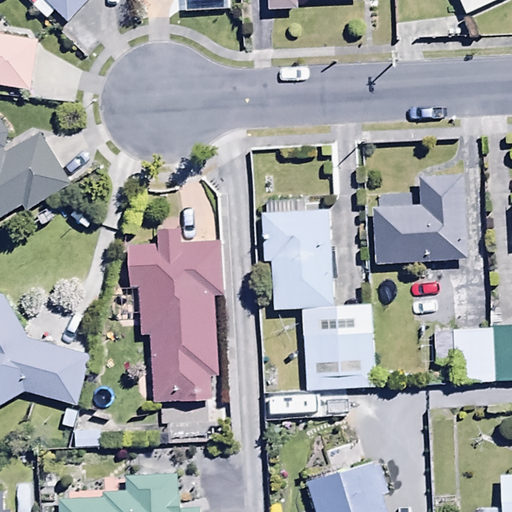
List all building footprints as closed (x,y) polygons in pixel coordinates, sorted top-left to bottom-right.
[(54,14),(68,28),(94,0),(37,0),(41,3),(34,10),(46,22),(54,14)] [(268,0),(269,16),(299,15),(299,4),(362,3),(361,0),(268,0)] [(511,0),(457,0),(467,21),(511,0)] [(0,91),(29,96),(37,47),(0,41),(0,91)] [(0,224),(24,210),(27,216),(71,190),(40,140),(7,160),(1,149),(10,143),(0,127),(0,224)] [(379,213),(374,214),(376,271),(468,268),(465,181),(421,182),(422,212),(414,212),(413,198),(378,199),(379,213)] [(303,314),(334,312),(329,216),(295,217),(295,208),(272,210),(273,221),(264,222),(267,267),(273,267),(276,315),(303,314)] [(160,253),(130,253),(131,294),(141,294),(141,340),(153,340),(154,408),(160,408),(161,429),(169,429),(170,448),(216,447),(215,435),(223,435),(223,404),(217,404),(216,301),(222,301),(222,250),(183,250),(183,237),(160,238),(160,253)] [(0,410),(26,396),(79,411),(93,362),(30,346),(6,301),(0,299),(0,410)] [(334,312),(303,314),(307,397),(395,392),(394,377),(376,378),(372,310),(334,312)] [(511,330),(493,331),(493,334),(495,388),(511,387),(511,330)] [(495,388),(493,334),(435,336),(436,369),(456,369),(457,389),(495,388)] [(102,433),(76,433),(76,453),(102,453),(102,433)] [(386,511),(373,468),(310,489),(316,511),(386,511)] [(511,511),(511,480),(501,481),(503,511),(490,511),(511,511)] [(62,506),(61,511),(177,511),(177,481),(126,482),(127,498),(106,498),(106,506),(62,506)]
